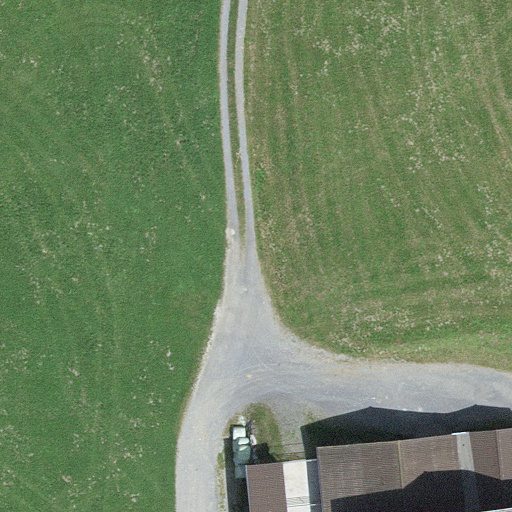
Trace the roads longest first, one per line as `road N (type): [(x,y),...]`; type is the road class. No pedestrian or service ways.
road 1 (residential): [(202,511),(203,439),(217,395),(231,381),(270,374),(511,402)]
road 2 (track): [(249,376),(234,141),(237,0)]
